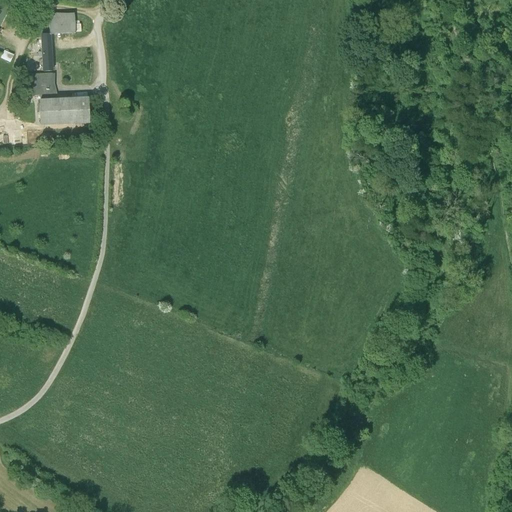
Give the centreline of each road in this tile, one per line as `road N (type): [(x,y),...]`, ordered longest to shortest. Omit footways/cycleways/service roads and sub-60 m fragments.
road 1 (unclassified): [(104,0),(97,264),(52,372),(24,408),(0,420)]
road 2 (track): [(430,0),(494,190),(511,298)]
